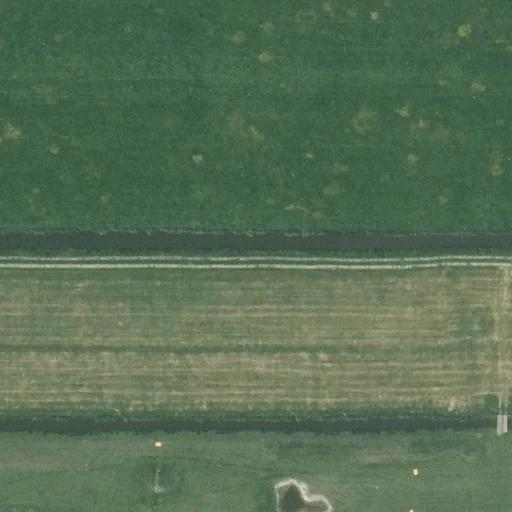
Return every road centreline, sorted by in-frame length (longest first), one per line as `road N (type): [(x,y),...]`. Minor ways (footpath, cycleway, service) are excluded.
road 1 (track): [(511,266),(0,266)]
road 2 (track): [(502,436),(504,266)]
